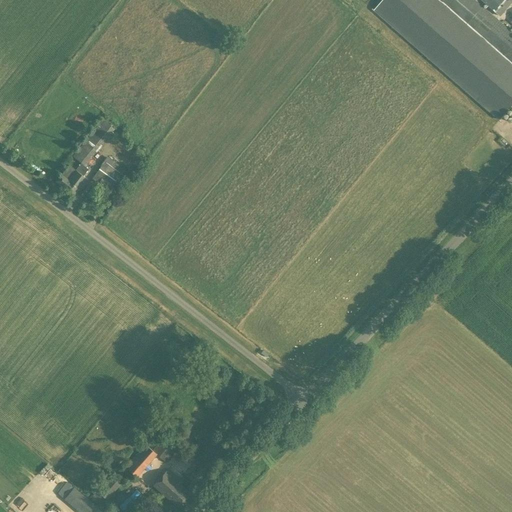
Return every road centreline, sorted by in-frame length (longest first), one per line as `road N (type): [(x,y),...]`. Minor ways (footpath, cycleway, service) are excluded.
road 1 (unclassified): [(302,400),(0,161)]
road 2 (unclassified): [(302,400),(511,181)]
road 3 (unclassified): [(197,511),(302,400)]
